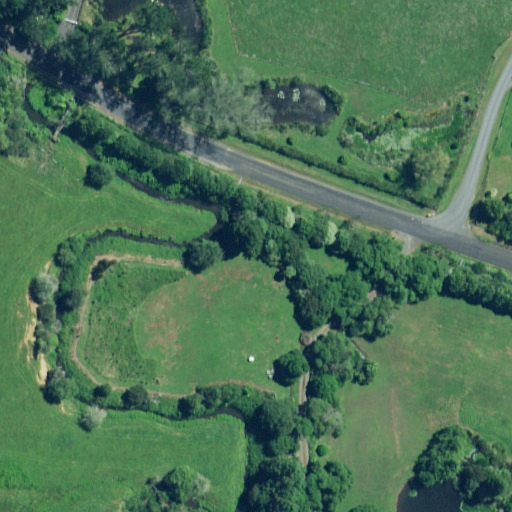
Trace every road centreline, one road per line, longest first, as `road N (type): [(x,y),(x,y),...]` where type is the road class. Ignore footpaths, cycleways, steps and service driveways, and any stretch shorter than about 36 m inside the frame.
road 1 (unclassified): [(0,25),(168,130),(511,259)]
road 2 (unknown): [(499,70),(442,233)]
